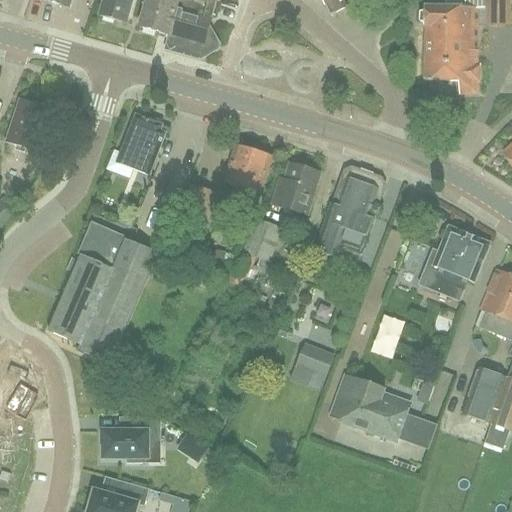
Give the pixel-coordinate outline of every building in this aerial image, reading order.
[(40,0),(40,1),(70,9),(72,0),(40,0)] [(105,0),(101,18),(127,25),(133,0),(105,0)] [(190,40),(198,56),(216,46),(208,32),(217,0),(148,0),(140,29),(159,34),(169,37),(170,35),(171,35),(176,44),(185,39),(190,40)] [(477,68),(478,26),(486,26),(486,28),(489,28),(511,28),(511,0),(465,0),(465,1),(446,1),(446,9),(426,9),(426,12),(420,14),(419,23),(425,24),(425,82),(460,83),(459,95),(477,94),(478,83),(479,83),(480,68),(477,68)] [(38,154),(52,112),(21,103),(8,145),(38,154)] [(163,126),(161,126),(163,122),(151,118),(150,122),(136,117),(118,167),(148,178),(155,159),(157,160),(166,135),(161,133),(163,126)] [(259,204),(272,159),(235,148),(224,185),(250,193),(248,201),(259,204)] [(307,216),(319,175),(290,167),(285,182),(281,181),(273,206),(307,216)] [(375,219),(369,217),(374,203),(379,205),(384,193),(380,185),(350,174),(342,179),(332,206),(331,206),(315,253),(335,259),(337,254),(345,250),(362,256),(375,219)] [(208,231),(218,196),(191,188),(181,223),(208,231)] [(0,232),(17,211),(3,199),(0,202),(0,232)] [(162,258),(176,222),(164,217),(150,252),(127,243),(93,229),(49,332),(81,345),(78,353),(111,367),(158,257),(162,258)] [(266,276),(270,264),(283,230),(256,220),(243,254),(240,253),(227,281),(242,289),(245,283),(254,288),(261,275),(266,276)] [(449,229),(439,253),(433,250),(418,287),(460,304),(467,284),(473,287),(474,284),(475,284),(490,245),(449,229)] [(226,254),(209,251),(205,273),(223,276),(226,254)] [(480,313),(511,325),(511,277),(496,272),(480,313)] [(419,344),(452,345),(453,316),(419,316),(419,344)] [(296,369),(324,379),(325,380),(334,357),(305,345),(296,369)] [(0,413),(11,389),(0,384),(0,379),(5,368),(0,365),(0,413)] [(491,426),(507,380),(479,371),(463,416),(491,426)] [(511,379),(508,378),(507,380),(491,426),(484,445),(503,452),(510,433),(511,430),(511,428),(511,379)] [(356,381),(341,424),(396,444),(411,403),(385,394),(386,391),(356,381)] [(104,432),(104,460),(130,460),(130,465),(141,465),(141,460),(148,460),(148,443),(160,443),(160,420),(131,420),(131,432),(104,432)] [(95,493),(89,511),(136,511),(138,507),(145,509),(150,491),(121,483),(116,499),(95,493)] [(0,486),(0,511),(2,511),(12,492),(0,486)]
